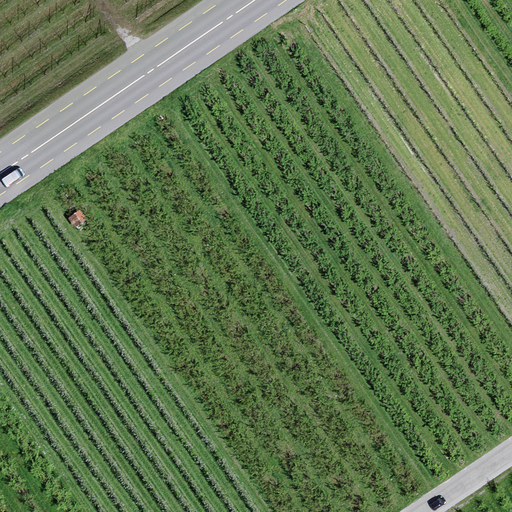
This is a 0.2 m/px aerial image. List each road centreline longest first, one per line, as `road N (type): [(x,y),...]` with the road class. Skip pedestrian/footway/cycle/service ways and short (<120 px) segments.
road 1 (primary): [(0,182),(267,0)]
road 2 (primary): [(230,0),(0,156)]
